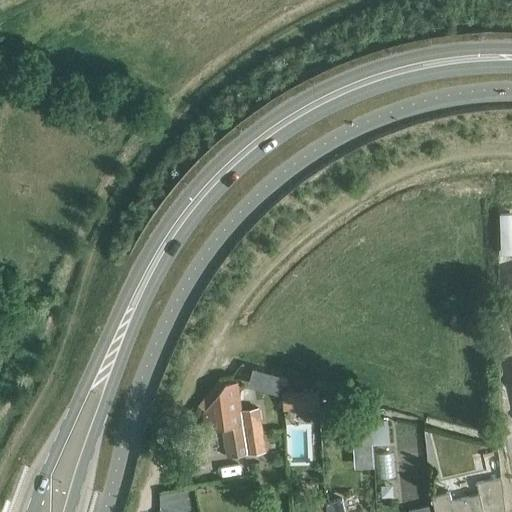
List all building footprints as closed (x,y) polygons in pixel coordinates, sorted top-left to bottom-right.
[(225,384),(202,414),(204,430),(221,427),(225,457),(246,454),(240,410),(236,382),(225,384)] [(283,390),(282,390),(282,408),(284,408),(317,407),(318,407),(318,389),(315,389),(283,390)] [(258,407),(240,410),(246,454),(264,452),(258,407)] [(370,409),(349,411),(352,444),(373,442),(370,409)] [(505,511),(501,476),(476,482),(479,493),(451,500),(449,491),(431,495),(434,511),(505,511)]
